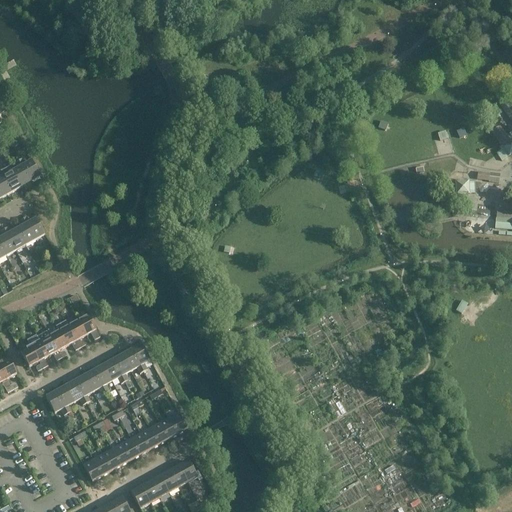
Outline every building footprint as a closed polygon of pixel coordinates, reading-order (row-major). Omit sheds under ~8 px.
[(510,157),(511,155),(511,142),(504,148),(496,154),(502,162),(509,156),(510,157)] [(40,178),(32,162),(25,166),(22,160),(19,162),(30,184),(40,178)] [(30,184),(19,162),(15,164),(18,170),(12,173),(21,189),(30,184)] [(21,189),(12,173),(6,176),(3,171),(0,172),(12,194),(21,189)] [(12,194),(0,172),(0,195),(2,199),(12,194)] [(478,181),(500,181),(500,172),(478,173),(478,181)] [(475,194),(475,182),(456,183),(457,195),(475,194)] [(45,236),(36,220),(30,224),(27,218),(23,220),(35,242),(45,236)] [(511,230),(511,220),(496,219),(495,230),(511,230)] [(35,242),(23,220),(20,222),(23,228),(17,231),(25,247),(35,242)] [(25,247),(17,231),(11,234),(8,229),(4,231),(16,252),(25,247)] [(16,252),(4,231),(1,233),(4,238),(0,240),(0,245),(7,257),(16,252)] [(96,331),(87,316),(78,321),(86,337),(96,331)] [(86,337),(78,321),(68,326),(77,342),(86,337)] [(77,342),(68,326),(59,332),(68,347),(77,342)] [(68,347),(59,332),(49,337),(58,353),(68,347)] [(58,353),(49,337),(40,342),(48,358),(58,353)] [(48,358),(40,342),(30,347),(39,363),(48,358)] [(150,362),(142,346),(132,352),(144,373),(147,371),(144,365),(150,362)] [(39,363),(30,347),(20,353),(29,369),(39,363)] [(144,373),(132,352),(122,357),(131,373),(137,369),(140,375),(144,373)] [(131,373),(122,357),(113,362),(125,384),(128,382),(125,376),(131,373)] [(17,375),(8,360),(0,364),(0,368),(7,381),(17,375)] [(125,384),(113,362),(103,367),(112,383),(118,380),(121,386),(125,384)] [(112,383),(103,367),(94,373),(106,394),(109,392),(106,386),(112,383)] [(106,394),(94,373),(84,378),(93,394),(99,390),(102,396),(106,394)] [(93,394),(84,378),(75,383),(87,405),(90,403),(87,397),(93,394)] [(87,405),(75,383),(65,388),(74,404),(80,401),(83,407),(87,405)] [(74,404),(65,388),(56,394),(68,415),(71,413),(68,407),(74,404)] [(68,415),(56,394),(46,399),(55,415),(61,411),(64,417),(68,415)] [(188,431),(178,414),(169,419),(178,436),(188,431)] [(178,436),(169,419),(159,424),(168,441),(178,436)] [(168,441),(159,424),(150,430),(159,446),(168,441)] [(159,446),(150,430),(140,435),(149,452),(159,446)] [(149,452),(140,435),(131,440),(140,457),(149,452)] [(140,457),(131,440),(121,445),(130,462),(140,457)] [(130,462),(121,445),(112,451),(121,467),(130,462)] [(121,467),(112,451),(102,456),(111,473),(121,467)] [(111,473),(102,456),(93,461),(102,478),(111,473)] [(102,478),(93,461),(83,466),(92,483),(102,478)] [(198,479),(188,462),(179,468),(188,484),(198,479)] [(188,484),(179,468),(169,473),(178,490),(188,484)] [(178,490),(169,473),(160,478),(169,495),(178,490)] [(169,495),(160,478),(150,483),(159,500),(169,495)] [(159,500),(150,483),(141,489),(150,505),(159,500)] [(150,505),(141,489),(131,494),(140,511),(150,505)] [(129,511),(122,499),(112,504),(116,511),(129,511)]
